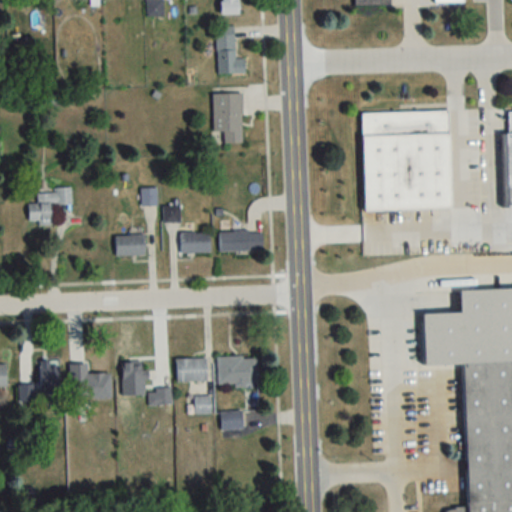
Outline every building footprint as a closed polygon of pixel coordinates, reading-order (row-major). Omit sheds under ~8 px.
[(161,0),(145,0),(146,15),(161,15),(161,0)] [(237,15),(237,0),(219,0),(220,15),(237,15)] [(233,26),(216,26),(216,73),(244,73),(244,58),(233,58),(233,26)] [(223,143),(242,143),(241,92),(212,93),(212,130),(223,130),(223,143)] [(42,103),(60,103),(60,93),(42,93),(42,103)] [(360,112),(362,211),(450,209),(448,111),(360,112)] [(141,188),(141,205),(156,205),(156,188),(141,188)] [(36,190),(36,204),(27,204),(27,223),(50,223),(50,204),(70,204),(70,190),(36,190)] [(162,222),(180,222),(179,204),(162,204),(162,222)] [(218,250),(259,250),(259,230),(218,230),(218,250)] [(209,252),(209,232),(179,232),(179,252),(209,252)] [(114,234),(114,254),(144,254),(144,234),(114,234)] [(217,357),(217,384),(257,384),(257,357),(217,357)] [(205,359),(176,359),(176,381),(205,381),(205,359)] [(511,511),(511,359),(462,361),(466,510),(431,511),(430,511),(511,511)] [(39,395),(58,395),(58,362),(39,362),(39,395)] [(125,396),(143,395),(141,364),(123,365),(125,396)] [(171,405),(171,389),(147,389),(147,405),(171,405)] [(210,415),(210,396),(193,396),(193,415),(210,415)] [(220,430),(242,429),(241,411),(219,412),(220,430)] [(43,442),(63,442),(63,433),(75,433),(75,421),(62,421),(43,421),(43,442)]
